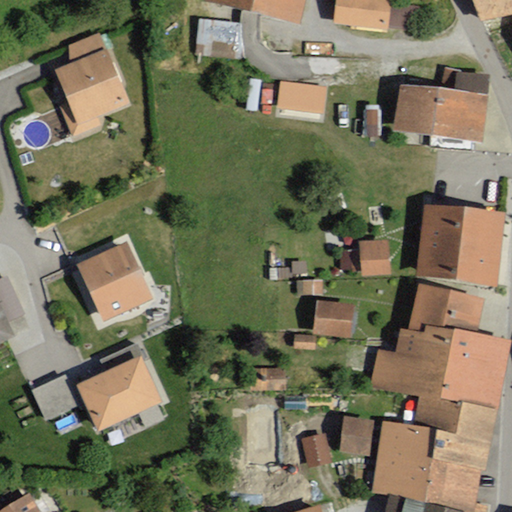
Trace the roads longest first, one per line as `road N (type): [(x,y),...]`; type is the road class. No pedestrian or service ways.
road 1 (residential): [(511,350),(508,511)]
road 2 (residential): [(456,0),(511,113)]
